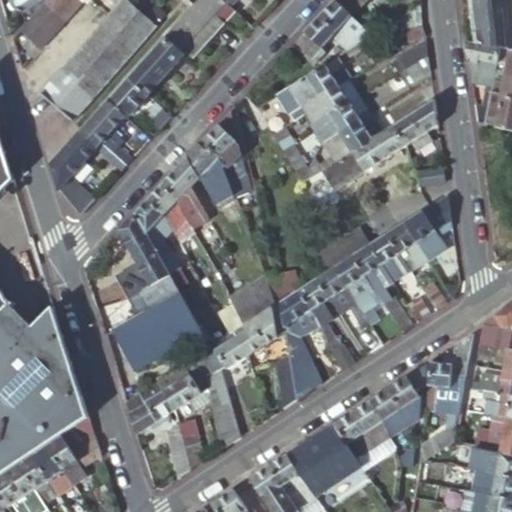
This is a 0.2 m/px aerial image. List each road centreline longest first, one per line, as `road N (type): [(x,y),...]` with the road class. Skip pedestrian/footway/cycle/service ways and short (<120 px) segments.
road 1 (unclassified): [(485,300),(165,511)]
road 2 (unclassified): [(62,263),(307,0)]
road 3 (unclassified): [(441,0),(485,300)]
road 4 (unclassified): [(62,263),(136,511)]
road 5 (unclassified): [(0,73),(62,263)]
road 6 (unknown): [(31,170),(136,61)]
